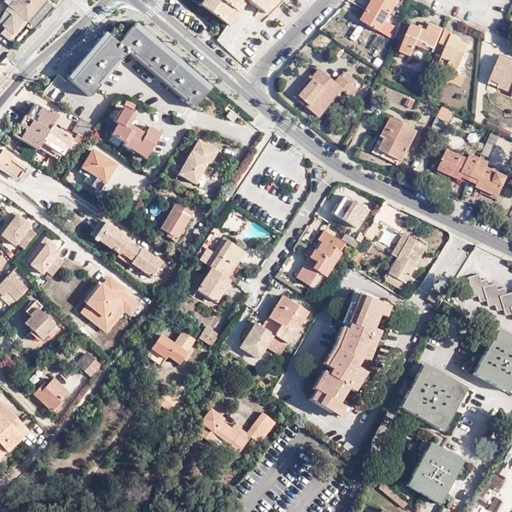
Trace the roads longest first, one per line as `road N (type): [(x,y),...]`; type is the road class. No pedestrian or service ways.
road 1 (tertiary): [(247,89),(305,148),(511,253)]
road 2 (secondary): [(106,0),(0,98)]
road 3 (tertiary): [(136,0),(247,89)]
road 4 (tertiary): [(247,89),(141,0)]
road 5 (residential): [(247,89),(332,0)]
